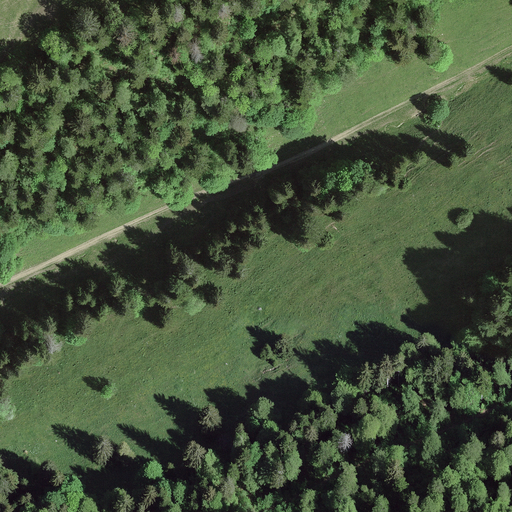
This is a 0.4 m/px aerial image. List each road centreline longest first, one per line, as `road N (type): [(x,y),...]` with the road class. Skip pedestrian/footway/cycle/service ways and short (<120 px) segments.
road 1 (track): [(0,286),(183,201),(288,163),(511,49)]
road 2 (track): [(271,511),(511,403)]
